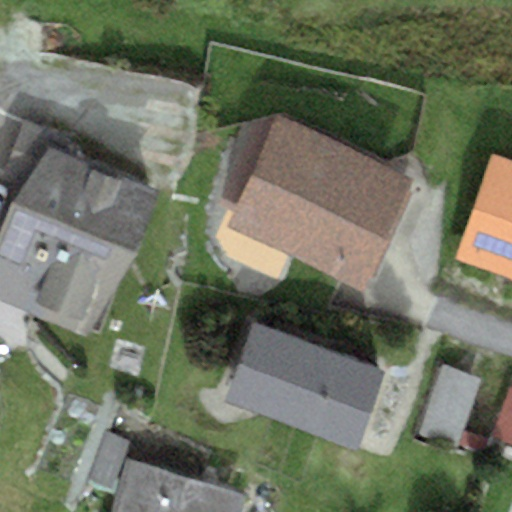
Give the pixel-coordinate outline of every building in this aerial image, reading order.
[(70,136),(22,117),(1,170),(24,179),(0,237),(0,294),(96,332),(154,188),(64,152),(70,136)] [(413,181),(275,119),(226,225),(364,287),(413,181)] [(511,159),(490,152),(452,261),(511,281),(511,159)] [(384,370),(253,322),(223,402),(354,451),(384,370)] [(480,379),(442,365),(416,434),(454,449),(480,379)] [(511,386),(509,385),(492,435),(511,441),(511,386)] [(239,511),(245,494),(127,461),(112,511),(239,511)]
